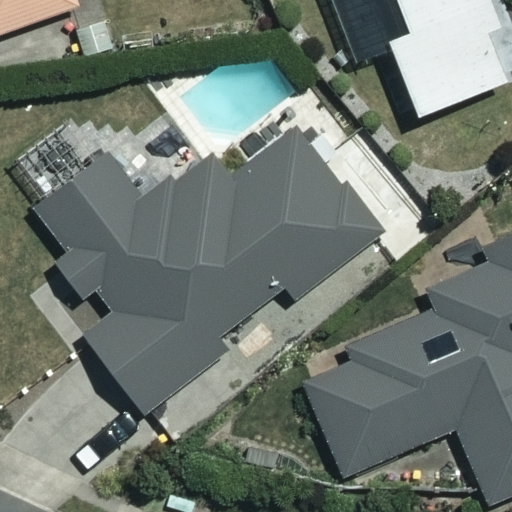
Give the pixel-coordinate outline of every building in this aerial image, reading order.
[(0,0),(0,27),(75,3),(74,0),(0,0)] [(392,0),(402,28),(384,34),(410,110),(511,74),(486,0),(392,0)] [(8,173),(66,250),(51,261),(78,297),(93,286),(111,310),(82,332),(140,409),(224,346),(213,331),(280,281),(290,295),(376,230),(293,120),(251,152),(236,133),(143,203),(80,119),(8,173)] [(511,231),(482,245),(489,259),(424,287),(435,312),(297,373),(341,473),(453,424),(487,501),(511,489),(511,231)] [(294,331),(273,308),(223,352),(243,376),(294,331)]
